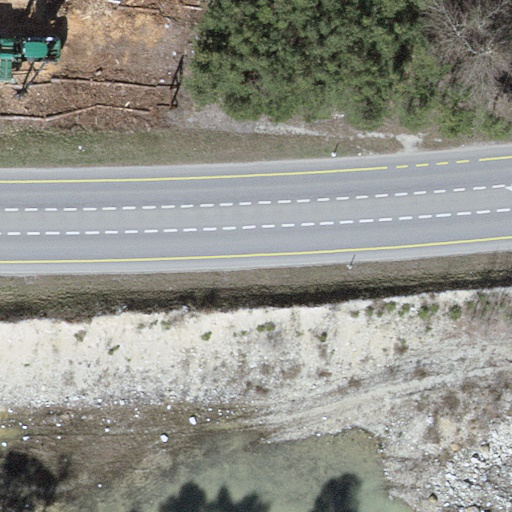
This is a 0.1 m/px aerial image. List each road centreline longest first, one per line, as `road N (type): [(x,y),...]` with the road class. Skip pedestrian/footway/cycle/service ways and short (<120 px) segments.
road 1 (motorway): [(507,511),(0,372)]
road 2 (primary): [(511,196),(266,223),(0,223)]
